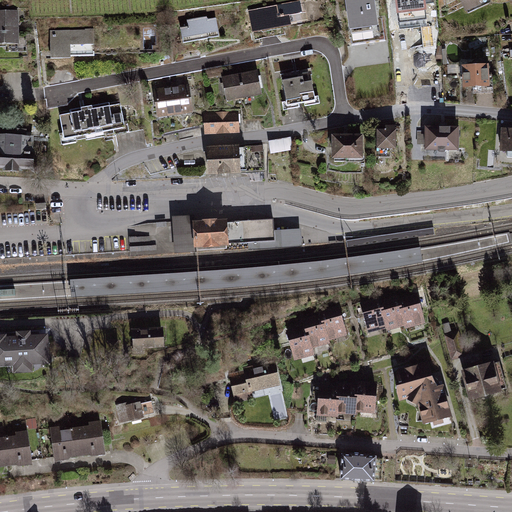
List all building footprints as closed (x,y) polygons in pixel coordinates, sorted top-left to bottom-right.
[(379,28),(375,0),(345,0),(350,32),(379,28)] [(425,4),(434,3),(433,0),(396,0),(401,29),(428,25),(425,4)] [(463,0),(469,11),(480,5),(478,1),(479,0),(463,0)] [(293,3),(248,13),(253,34),(291,25),(289,15),(295,13),(293,3)] [(19,10),(0,10),(0,46),(20,46),(19,10)] [(182,29),(185,44),(221,37),(217,19),(208,20),(207,17),(188,21),(189,27),(182,29)] [(50,31),(51,61),(96,59),(95,30),(50,31)] [(489,65),(463,66),(464,90),(473,89),(473,94),(494,93),(493,75),(490,75),(489,65)] [(308,70),(277,76),(284,110),(314,104),(308,70)] [(257,72),(240,75),(244,99),(261,96),(257,72)] [(226,102),(244,99),(240,75),(222,78),(226,102)] [(187,86),(168,88),(171,115),(191,113),(187,86)] [(153,118),(171,115),(168,88),(150,91),(153,118)] [(121,108),(60,120),(65,144),(126,132),(121,108)] [(238,113),(202,115),(204,134),(240,132),(238,113)] [(386,130),(377,130),(376,158),(390,158),(390,150),(397,150),(397,126),(386,126),(386,130)] [(459,127),(425,127),(425,152),(459,152),(459,127)] [(511,128),(498,127),(496,154),(511,155),(511,128)] [(35,137),(0,134),(0,168),(33,170),(35,137)] [(364,135),(331,135),(332,160),(364,160),(364,135)] [(290,140),(269,143),(271,154),(292,150),(290,140)] [(262,146),(206,149),(208,177),(248,175),(264,174),(262,146)] [(227,249),(226,243),(226,228),(225,225),(225,222),(225,221),(195,223),(194,215),(172,217),(174,253),(197,252),(197,251),(227,249)] [(225,222),(225,225),(226,228),(226,243),(240,242),(248,242),(275,240),(275,239),(274,230),(274,223),(274,219),(245,221),(225,222)] [(301,229),(274,230),(275,239),(275,240),(248,242),(248,251),(302,248),(301,237),(301,229)] [(434,229),(345,241),(346,248),(435,235),(434,229)] [(130,239),(131,253),(155,252),(154,237),(130,239)] [(423,262),(420,248),(395,252),(368,256),(341,259),(307,263),(262,267),(217,271),(180,273),(71,280),(72,297),(127,294),(183,291),(219,288),(255,285),(278,283),(299,281),(320,278),(343,275),(359,273),(375,270),(396,267),(423,262)] [(420,328),(418,320),(411,296),(393,301),(402,333),(420,328)] [(401,329),(399,322),(392,297),(375,302),(384,334),(401,329)] [(383,330),(380,323),(374,298),(356,303),(365,335),(383,330)] [(319,312),(319,315),(326,339),(334,337),(333,333),(342,330),(335,308),(319,312)] [(302,320),(304,328),(309,344),(316,342),(319,341),(326,339),(319,315),(302,320)] [(311,352),(309,344),(304,328),(287,333),(294,357),(311,352)] [(160,329),(125,332),(126,356),(139,355),(139,347),(161,345),(160,329)] [(43,332),(0,335),(0,366),(12,366),(13,373),(29,371),(29,362),(45,361),(43,332)] [(459,335),(446,338),(453,363),(465,359),(459,335)] [(113,338),(101,339),(103,351),(114,350),(113,338)] [(244,371),(229,375),(235,403),(253,399),(251,392),(280,386),(274,362),(243,368),(244,371)] [(412,405),(416,428),(452,422),(438,365),(427,369),(425,363),(389,372),(396,401),(405,398),(412,405)] [(490,363),(457,372),(465,402),(498,394),(490,363)] [(374,413),(375,383),(357,382),(357,385),(355,412),(374,413)] [(355,412),(357,385),(339,384),(338,388),(337,414),(355,415),(355,412)] [(337,414),(338,388),(320,386),(318,416),(337,417),(337,414)] [(144,416),(140,401),(116,406),(119,422),(144,416)] [(101,422),(48,428),(53,463),(106,457),(101,422)] [(28,431),(0,434),(0,472),(32,469),(28,431)] [(370,457),(338,455),(336,480),(369,481),(370,457)]
